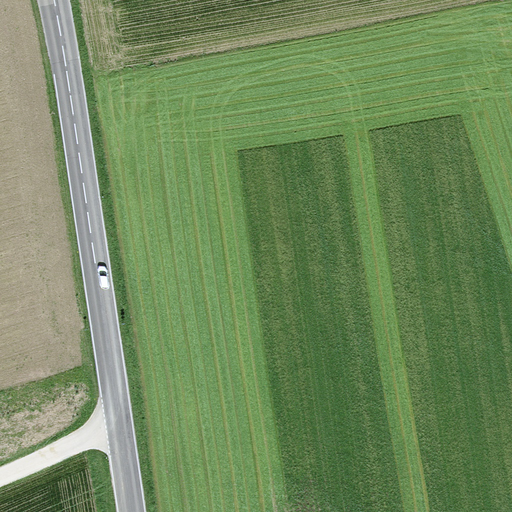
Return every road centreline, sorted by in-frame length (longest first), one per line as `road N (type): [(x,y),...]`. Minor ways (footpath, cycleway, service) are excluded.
road 1 (secondary): [(52,0),(131,511)]
road 2 (track): [(118,420),(0,478)]
